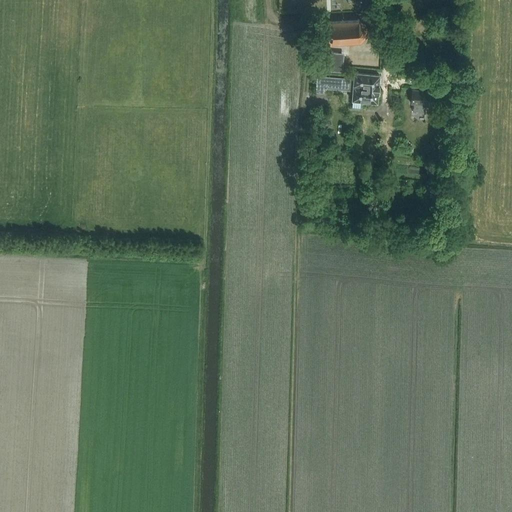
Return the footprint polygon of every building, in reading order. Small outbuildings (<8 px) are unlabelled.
[(358,19),(322,21),(323,43),(359,41),(360,41),(366,35),(366,34),(366,26),(365,25),(359,20),(358,19)] [(344,53),(325,51),(324,70),(342,71),(344,53)] [(429,76),(432,65),(423,63),(420,73),(429,76)] [(352,99),(352,107),(362,108),(363,101),(377,102),(379,75),(354,72),(354,78),(353,90),(352,99)] [(317,75),(316,92),(324,93),(324,88),(343,90),(344,77),(317,75)] [(426,113),(426,106),(431,107),(432,93),(444,94),(445,82),(427,80),(426,89),(425,89),(420,88),(420,90),(412,89),(411,103),(414,103),(413,112),(426,113)]
